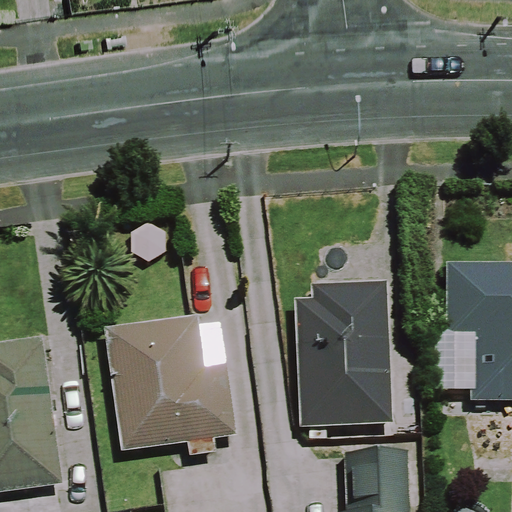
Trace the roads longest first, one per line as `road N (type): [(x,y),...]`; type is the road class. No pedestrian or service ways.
road 1 (tertiary): [(0,130),(352,83)]
road 2 (tertiary): [(352,83),(511,77)]
